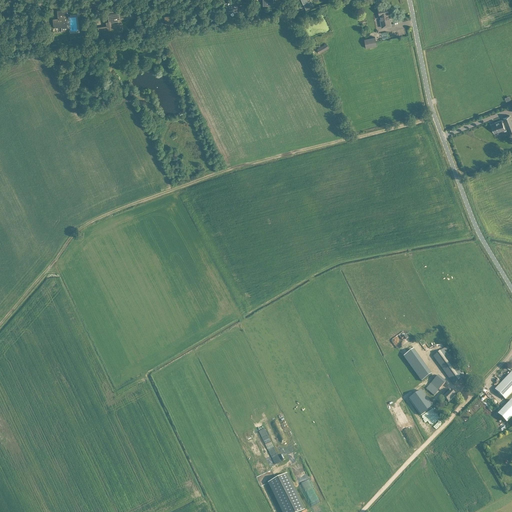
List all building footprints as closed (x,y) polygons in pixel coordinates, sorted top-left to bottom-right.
[(225,8),(226,11),(226,13),(240,11),(239,5),(244,4),(247,10),(251,8),(247,0),(235,0),(228,1),(228,2),(224,3),(225,8)] [(306,0),(301,0),(306,10),(313,7),(310,0),(307,1),(306,0)] [(382,27),(386,27),(391,26),(389,16),(388,16),(387,14),(388,13),(387,5),(384,6),(384,5),(383,6),(378,6),(382,27)] [(68,31),(67,27),(67,22),(67,18),(68,18),(68,14),(78,13),(78,11),(67,12),(67,10),(58,11),(58,19),(53,19),(54,24),(54,27),(61,26),(62,31),(68,31)] [(102,26),(98,27),(99,36),(105,35),(104,33),(111,32),(111,33),(123,31),(121,19),(134,16),(133,10),(126,11),(107,14),(109,22),(107,22),(107,26),(102,26)] [(176,22),(176,20),(175,15),(165,17),(166,24),(176,22)] [(36,26),(43,24),(41,16),(34,17),(36,26)] [(376,37),(365,39),(367,48),(377,46),(376,37)] [(319,54),(326,50),(329,48),(326,43),(323,45),(316,49),(319,54)] [(503,134),(508,132),(509,133),(511,132),(511,121),(510,115),(503,118),(503,119),(502,120),(501,120),(490,124),(494,133),(502,130),(503,134)] [(422,382),(431,375),(413,349),(404,356),(422,382)] [(464,377),(461,373),(444,349),(433,357),(453,384),(464,377)] [(511,372),(499,386),(495,390),(505,400),(511,392),(511,372)] [(431,384),(432,384),(438,391),(439,390),(446,382),(442,379),(439,375),(431,384)] [(449,389),(444,394),(441,397),(443,400),(444,399),(448,403),(455,395),(449,389)] [(421,391),(409,400),(421,416),(433,407),(421,391)] [(511,400),(498,414),(507,423),(511,417),(511,400)] [(470,409),(462,416),(466,421),(474,414),(470,409)] [(284,415),(280,416),(285,430),(289,428),(284,415)] [(278,423),(273,425),(280,439),(285,436),(278,423)] [(287,474),(268,483),(282,511),(301,511),(304,511),(287,474)]
